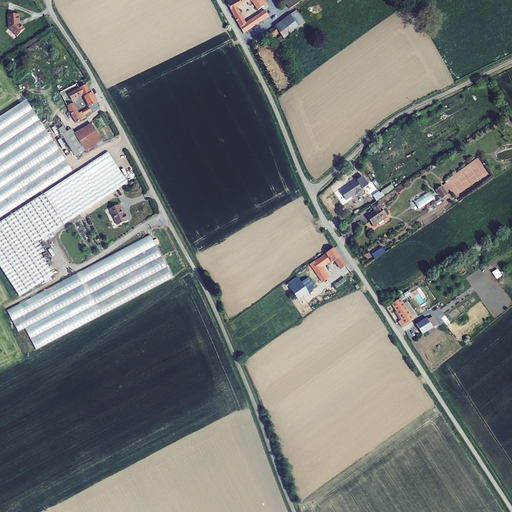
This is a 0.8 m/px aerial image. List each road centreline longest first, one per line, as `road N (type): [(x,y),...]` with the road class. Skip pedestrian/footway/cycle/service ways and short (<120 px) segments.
road 1 (residential): [(294,511),(207,292),(48,0)]
road 2 (residential): [(511,510),(310,194)]
road 3 (unclassified): [(310,194),(400,115),(511,61)]
road 4 (residential): [(310,194),(218,0)]
